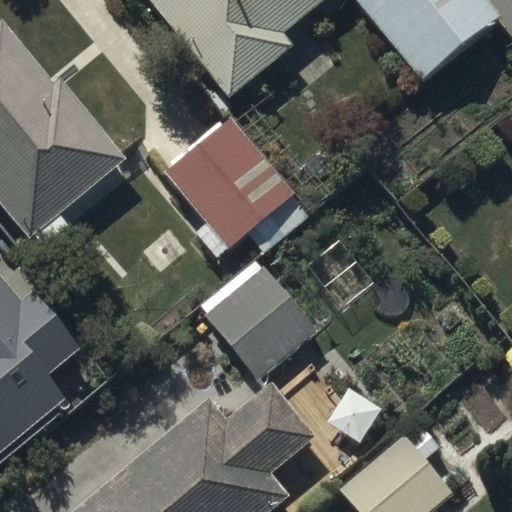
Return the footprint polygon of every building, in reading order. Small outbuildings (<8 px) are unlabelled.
[(145,0),(215,87),(324,0),(145,0)] [(498,17),(483,0),(351,0),(420,82),(498,17)] [(0,206),(26,238),(29,236),(40,249),(66,228),(56,216),(121,163),(55,82),(49,87),(0,27),(0,206)] [(210,151),(169,183),(223,250),(244,233),(261,255),(306,220),(267,171),(242,191),(210,151)] [(220,300),(200,317),(254,381),(312,333),(254,264),(216,295),(220,300)] [(0,344),(29,321),(0,286),(0,344)] [(50,307),(0,349),(0,369),(39,416),(100,366),(50,307)] [(222,424),(202,401),(68,511),(264,511),(284,495),(266,474),(307,440),(264,388),(222,424)] [(353,511),(430,511),(449,496),(396,435),(333,490),(353,511)]
